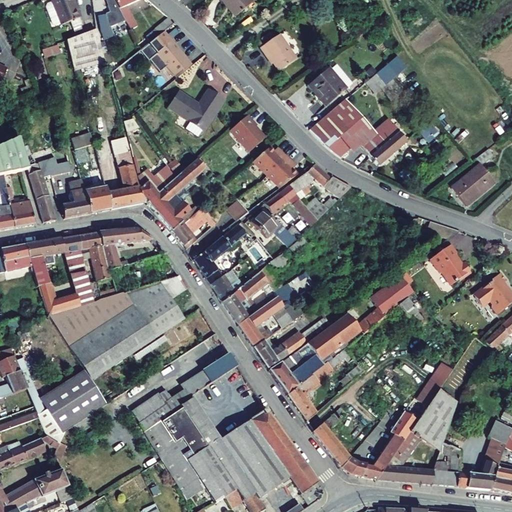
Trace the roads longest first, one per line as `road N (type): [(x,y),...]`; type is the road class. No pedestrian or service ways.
road 1 (residential): [(0,240),(146,223),(345,502)]
road 2 (residential): [(161,0),(321,155),(403,200),(474,225)]
road 3 (tertiary): [(345,502),(380,493),(511,510)]
